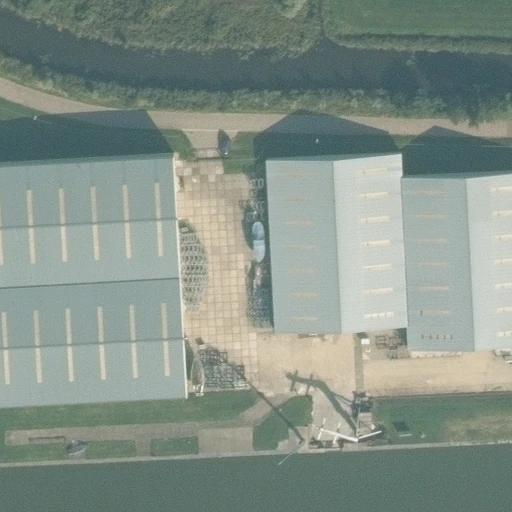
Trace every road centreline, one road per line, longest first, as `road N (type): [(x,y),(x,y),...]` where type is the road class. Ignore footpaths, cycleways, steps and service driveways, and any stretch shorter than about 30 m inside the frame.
road 1 (unclassified): [(511,130),(144,121),(0,89)]
road 2 (track): [(392,421),(511,417)]
